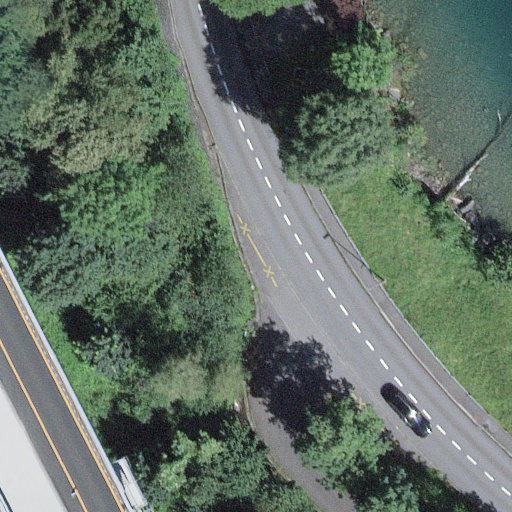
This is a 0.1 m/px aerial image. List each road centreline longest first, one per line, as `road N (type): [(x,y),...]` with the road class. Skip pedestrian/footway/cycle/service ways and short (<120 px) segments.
road 1 (tertiary): [(311,266),(368,347),(442,430),(511,490)]
road 2 (tertiary): [(199,0),(241,132),(311,266)]
road 3 (unclassified): [(311,266),(283,350),(283,381),(308,455),(358,511)]
road 4 (unclassified): [(124,511),(34,388),(0,360)]
road 5 (motorway): [(61,511),(0,389)]
